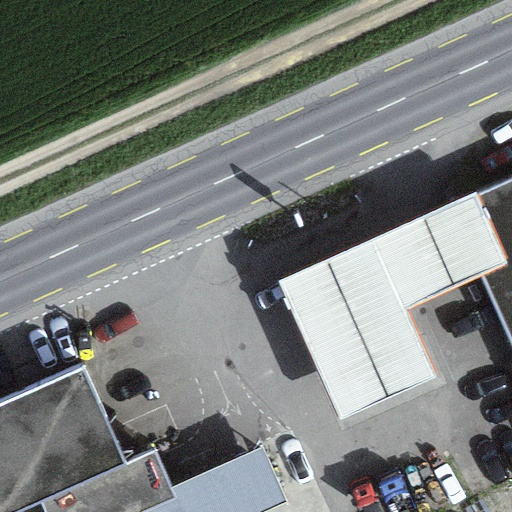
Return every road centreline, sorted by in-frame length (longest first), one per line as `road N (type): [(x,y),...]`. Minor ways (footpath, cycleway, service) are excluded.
road 1 (track): [(410,0),(0,184)]
road 2 (residential): [(196,190),(342,511)]
road 3 (primary): [(196,190),(511,49)]
road 4 (primary): [(0,280),(196,190)]
